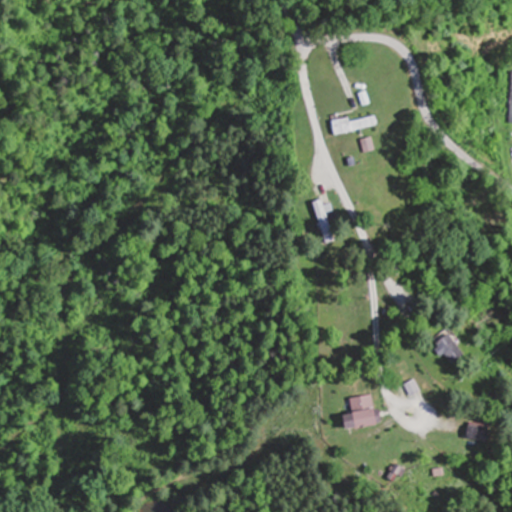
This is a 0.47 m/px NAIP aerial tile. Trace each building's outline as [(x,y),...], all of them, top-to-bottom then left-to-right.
[(377,117),(336,121),(337,132),(378,128),(377,117)] [(324,245),(338,241),(328,198),(314,202),(324,245)] [(467,359),(447,332),(434,342),(453,369),(467,359)] [(508,405),(487,392),(480,402),(502,416),(508,405)] [(377,426),(374,395),(349,397),(350,414),(338,416),(339,430),(377,426)]
